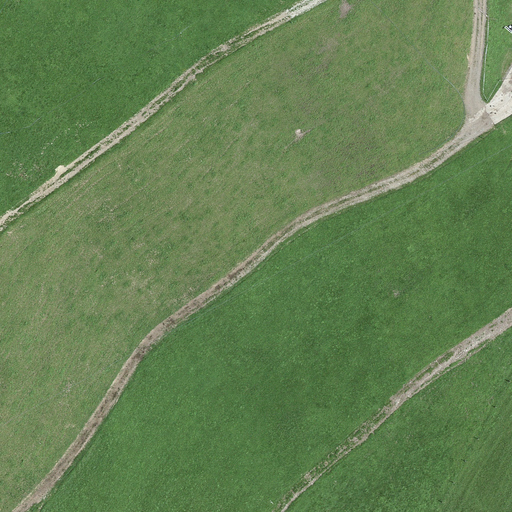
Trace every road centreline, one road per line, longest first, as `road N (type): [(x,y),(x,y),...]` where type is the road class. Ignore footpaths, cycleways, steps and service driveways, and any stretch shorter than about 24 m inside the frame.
road 1 (track): [(497,110),(405,177),(319,204),(152,323),(58,463),(6,511)]
road 2 (track): [(305,0),(186,73),(0,222)]
